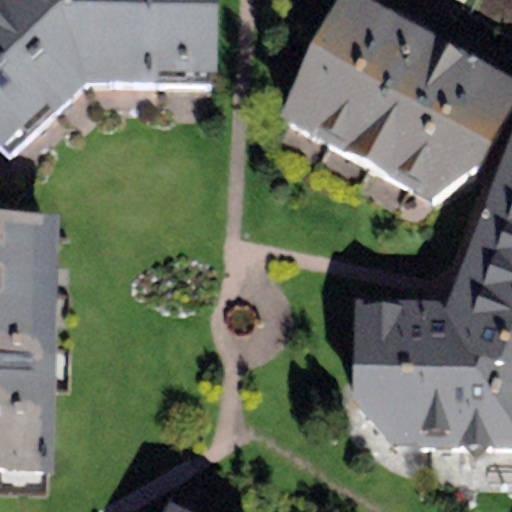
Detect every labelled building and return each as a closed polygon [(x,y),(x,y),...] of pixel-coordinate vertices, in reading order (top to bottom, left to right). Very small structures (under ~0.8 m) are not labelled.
[(0,0),(0,172),(3,175),(87,105),(43,0),(0,0)] [(210,0),(43,0),(87,105),(219,101),(217,8),(210,0)] [(511,135),(511,105),(347,13),(282,139),(431,221),(483,197),(511,135)] [(511,157),(448,324),(355,321),(351,427),(391,465),(511,469),(511,157)] [(0,490),(55,491),(58,245),(0,243),(0,490)] [(163,511),(189,511),(170,501),(163,511)]
